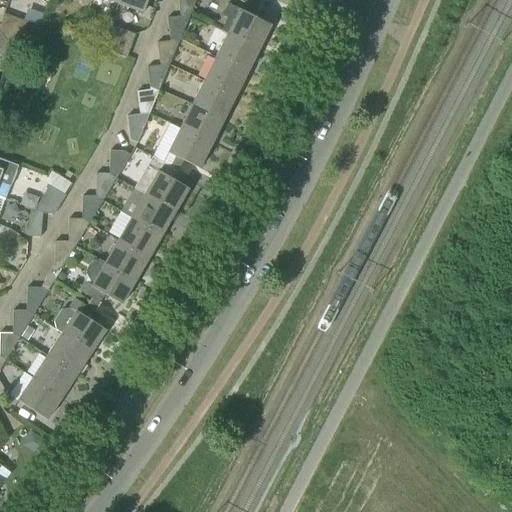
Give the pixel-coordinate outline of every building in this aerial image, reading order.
[(119,0),(118,5),(143,14),(148,0),(119,0)] [(196,0),(177,0),(180,17),(188,22),(196,0)] [(227,35),(259,50),(271,26),(246,13),(228,5),(222,16),(227,19),(221,31),(227,34),(227,35)] [(17,52),(27,23),(4,14),(0,24),(0,33),(13,51),(17,52)] [(178,46),(188,22),(180,17),(167,19),(170,42),(178,46)] [(131,47),(135,35),(110,26),(106,38),(131,47)] [(0,56),(2,59),(13,51),(0,33),(0,56)] [(215,58),(247,74),(259,50),(227,35),(215,58)] [(106,38),(102,50),(127,59),(131,47),(106,38)] [(168,70),(178,46),(170,42),(157,43),(160,66),(159,66),(168,70)] [(203,82),(235,98),(247,74),(215,58),(203,82)] [(157,95),(168,70),(159,66),(147,68),(150,91),(157,95)] [(192,106),(224,121),(235,98),(203,82),(192,106)] [(148,119),(157,95),(150,91),(137,93),(140,115),(148,119)] [(212,145),(224,121),(192,106),(180,130),(212,145)] [(130,140),(137,144),(148,119),(140,115),(127,117),(130,140)] [(200,170),(212,145),(180,130),(168,154),(200,170)] [(116,179),(130,156),(124,152),(110,151),(109,175),(116,179)] [(0,198),(6,200),(11,185),(18,166),(0,159),(0,198)] [(145,196),(175,214),(189,189),(147,165),(133,189),(145,196)] [(95,197),(103,202),(116,179),(109,175),(96,174),(95,197)] [(54,215),(66,196),(49,186),(35,210),(36,210),(36,209),(45,215),(54,215)] [(161,237),(175,214),(145,196),(133,189),(120,212),(130,218),(131,219),(161,237)] [(89,224),(103,202),(95,197),(82,197),(82,220),(89,224)] [(21,233),(23,234),(28,237),(40,238),(42,214),(45,215),(36,209),(36,210),(35,210),(21,233)] [(161,237),(131,219),(130,218),(117,241),(149,259),(161,237)] [(75,247),(89,224),(82,220),(68,219),(68,242),(75,247)] [(135,282),(149,259),(117,241),(103,265),(105,265),(135,282)] [(54,266),(61,270),(75,247),(68,242),(55,242),(54,266)] [(91,300),(96,290),(122,305),(135,282),(105,265),(103,265),(98,261),(95,262),(92,263),(89,265),(87,268),(85,271),(85,274),(91,286),(84,282),(78,292),(91,300)] [(33,316),(47,293),(40,289),(27,288),(26,312),(33,316)] [(81,315),(86,307),(74,299),(68,309),(61,311),(53,323),(55,330),(61,334),(60,334),(90,354),(105,330),(81,315)] [(19,339),(33,316),(26,312),(13,311),(12,334),(19,339)] [(28,340),(34,331),(27,327),(22,337),(28,340)] [(0,357),(6,362),(19,339),(12,334),(0,333),(0,357)] [(46,356),(76,375),(90,354),(60,334),(46,356)] [(46,356),(32,379),(61,398),(76,375),(46,356)] [(47,421),(61,398),(32,379),(17,401),(47,421)]
